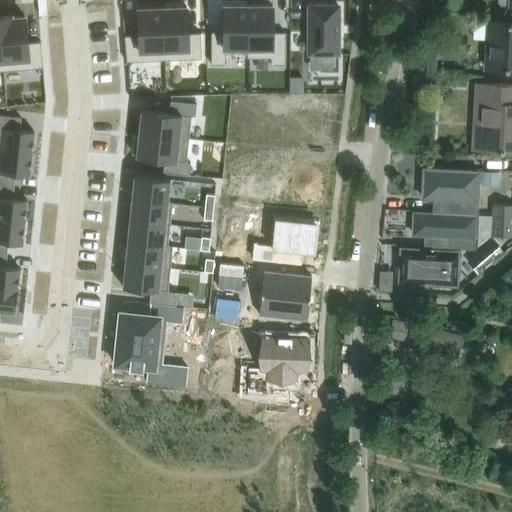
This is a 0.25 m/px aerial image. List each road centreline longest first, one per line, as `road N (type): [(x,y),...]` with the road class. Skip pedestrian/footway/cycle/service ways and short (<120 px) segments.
road 1 (unclassified): [(358,511),(360,295),(401,0)]
road 2 (residential): [(72,0),(81,101),(50,363),(0,358)]
